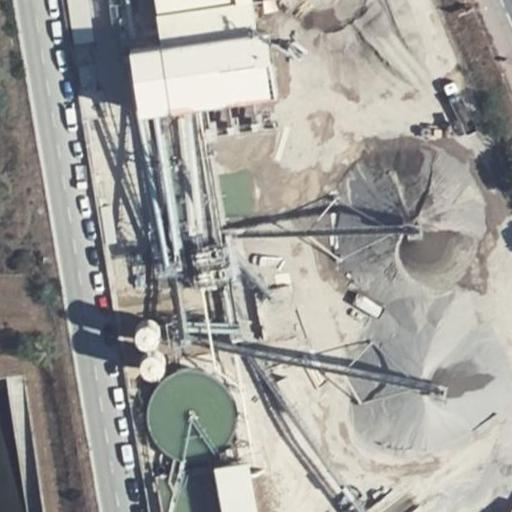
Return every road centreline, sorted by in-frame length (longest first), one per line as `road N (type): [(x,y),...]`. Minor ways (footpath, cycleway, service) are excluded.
road 1 (unclassified): [(37,0),(124,511)]
road 2 (unknown): [(511,222),(491,140),(429,0)]
road 3 (unknown): [(297,511),(310,481),(360,442),(401,449),(443,470)]
